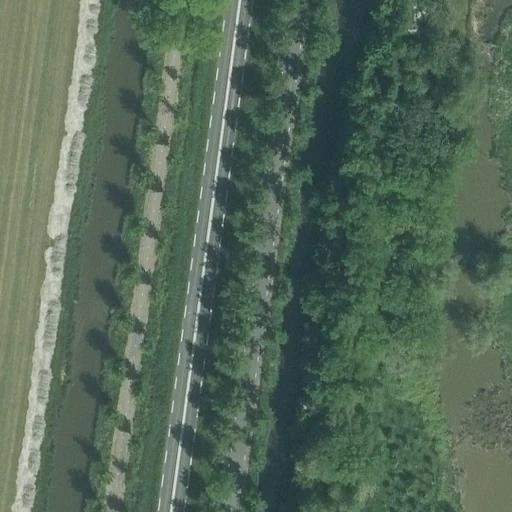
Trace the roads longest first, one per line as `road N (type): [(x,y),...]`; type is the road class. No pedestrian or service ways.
road 1 (unclassified): [(230,511),(299,0)]
road 2 (primary): [(173,511),(242,0)]
